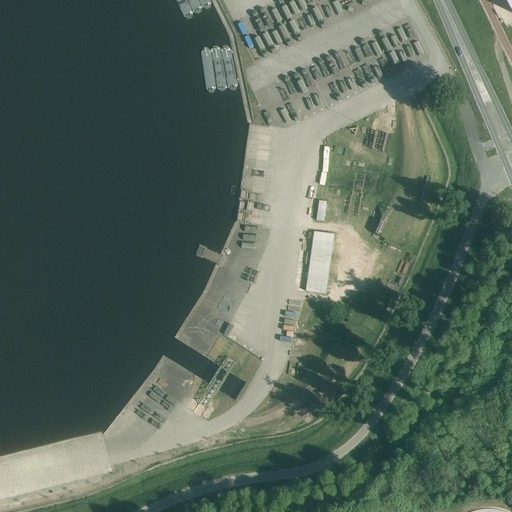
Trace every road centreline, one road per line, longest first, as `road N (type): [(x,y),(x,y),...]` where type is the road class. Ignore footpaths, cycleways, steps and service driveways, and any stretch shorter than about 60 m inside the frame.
road 1 (unclassified): [(146,511),(203,488),(327,462),(359,437),(404,373),(488,180)]
road 2 (secondary): [(467,56),(508,170)]
